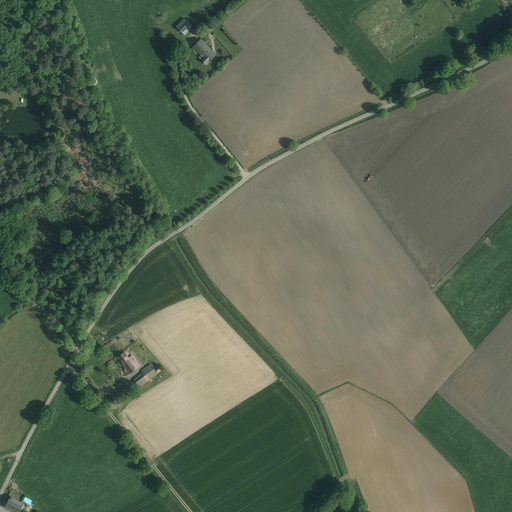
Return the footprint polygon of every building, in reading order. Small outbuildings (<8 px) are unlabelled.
[(185,19),(180,14),(171,22),(177,28),(185,19)] [(185,19),(177,28),(180,31),(185,35),(193,27),(190,24),(185,19)] [(216,56),(201,40),(194,47),(201,54),(206,58),(205,59),(203,61),(206,65),(216,56)] [(131,361),(129,359),(125,353),(117,358),(124,367),(131,361)] [(131,361),(124,367),(126,370),(124,372),(128,376),(140,366),(133,356),(129,359),(131,361)] [(144,373),(135,380),(140,387),(158,374),(151,365),(142,371),(144,373)] [(17,511),(22,503),(11,496),(5,507),(15,511),(17,511)] [(25,501),(32,506),(35,502),(27,497),(25,501)]
